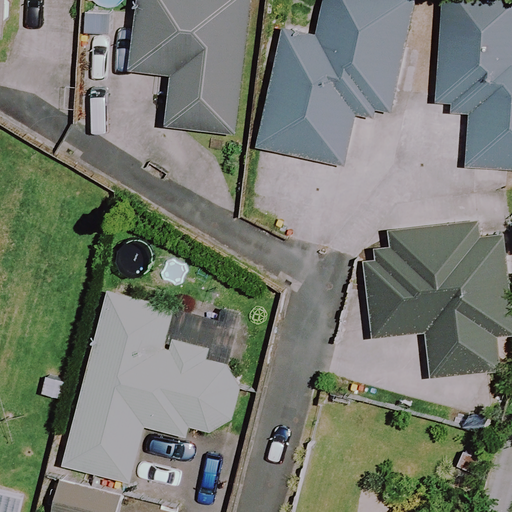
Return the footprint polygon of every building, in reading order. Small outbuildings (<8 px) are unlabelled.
[(233,134),(250,0),(138,0),(129,71),(174,76),(168,125),(233,134)] [(263,51),(262,58),(241,168),(344,187),(357,118),(373,121),(374,113),(392,117),(414,0),(326,0),(321,28),(294,23),(288,56),(263,51)] [(511,0),(447,0),(441,110),(471,112),(468,167),(511,169),(511,0)] [(400,248),(363,257),(374,331),(423,323),(430,369),(504,358),(501,338),(511,335),(511,292),(503,234),(479,238),(476,218),(397,231),(400,248)] [(239,383),(221,359),(211,357),(214,342),(169,331),(174,309),(106,292),(63,465),(130,482),(144,426),(189,437),(192,426),(203,429),(232,414),(239,383)] [(120,511),(125,494),(59,478),(50,511),(120,511)]
